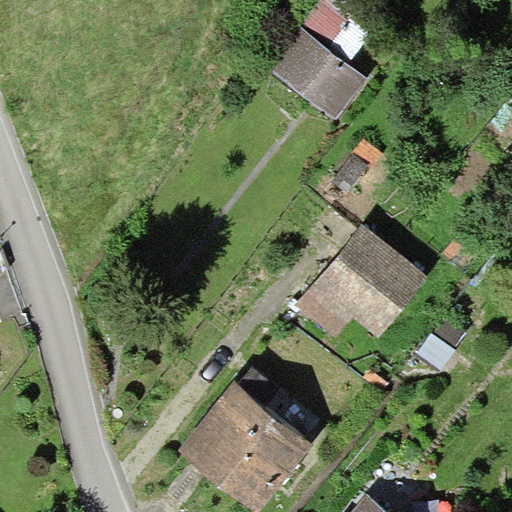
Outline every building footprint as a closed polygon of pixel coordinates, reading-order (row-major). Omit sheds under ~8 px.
[(338,0),(313,0),(306,8),(349,45),(367,24),(338,0)] [(349,45),(306,8),(256,66),(288,94),(314,116),(345,80),(330,66),(349,45)] [(295,273),(328,300),(359,326),(398,280),(334,227),(295,273)] [(308,324),(328,300),(295,273),(275,297),(308,324)] [(281,431),(216,379),(192,410),(165,444),(230,495),(281,431)] [(344,511),(330,500),(320,511),(344,511)]
